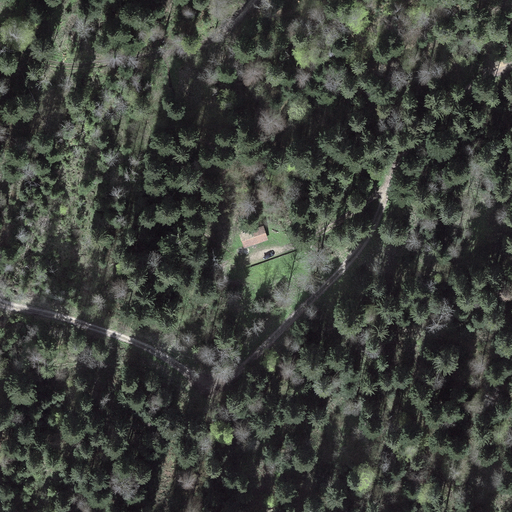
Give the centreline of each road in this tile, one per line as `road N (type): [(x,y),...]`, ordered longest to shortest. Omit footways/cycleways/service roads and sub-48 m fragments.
road 1 (track): [(0,301),(137,338),(198,385),(218,383),(269,349),(333,285),(389,187)]
road 2 (track): [(180,50),(65,63),(32,54),(0,30)]
road 3 (track): [(389,187),(425,125),(470,86),(511,64)]
road 4 (track): [(240,260),(307,237),(389,187)]
